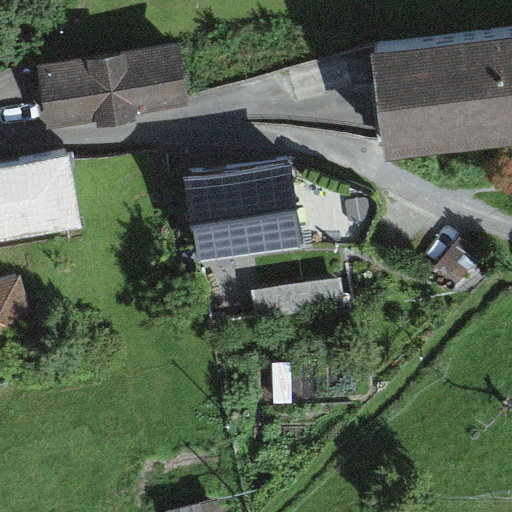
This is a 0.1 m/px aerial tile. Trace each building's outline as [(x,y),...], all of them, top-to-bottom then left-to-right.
[(511,27),(378,41),(388,138),(511,126),(511,27)] [(46,64),(52,114),(183,99),(177,49),(46,64)] [(0,162),(0,240),(81,228),(69,151),(0,162)] [(285,158),(181,171),(190,242),(294,230),(285,158)] [(19,290),(0,295),(0,361),(36,352),(19,290)]
